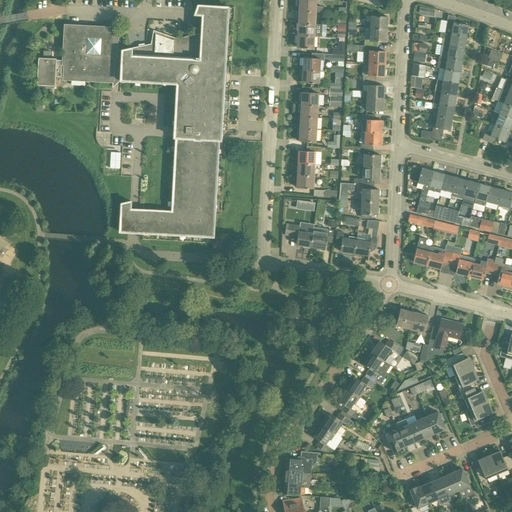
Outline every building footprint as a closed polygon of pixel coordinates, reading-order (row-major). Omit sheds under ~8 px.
[(296,11),(315,12),(322,12),(322,7),(315,7),(315,0),(297,0),(297,7),(298,7),(298,11),(296,11)] [(225,62),(221,62),(221,57),(225,57),(225,48),(221,48),(222,43),(226,43),(226,34),(222,34),(222,29),(226,29),(227,21),(223,20),(223,15),(227,15),(228,7),(197,5),(194,14),(202,15),(202,17),(201,35),(177,40),(154,32),(151,45),(145,47),(134,49),(134,54),(131,54),(131,48),(121,50),(121,51),(118,51),(114,51),(115,28),(105,28),(105,30),(77,29),(77,26),(65,26),(63,61),(56,60),(56,59),(38,58),(37,85),(54,86),(55,76),(71,77),(71,79),(91,80),(91,79),(99,79),(113,80),(117,80),(121,81),(121,76),(126,77),(126,81),(134,81),(135,77),(140,78),(140,82),(148,82),(148,78),(154,78),(153,82),(162,83),(162,79),(167,79),(167,83),(175,84),(176,85),(176,93),(180,93),(180,98),(176,98),(175,107),(179,107),(179,112),(175,112),(174,121),(179,121),(178,126),(174,126),(174,128),(174,132),(176,132),(176,135),(175,137),(175,146),(179,147),(179,150),(177,152),(175,151),(174,165),(178,165),(178,168),(176,170),(174,170),(173,184),(177,184),(177,187),(175,189),(173,189),(172,202),(176,202),(176,206),(174,207),(172,207),(171,211),(139,209),(133,209),(130,209),(130,202),(121,204),(119,232),(128,232),(132,233),(136,233),(143,233),(143,231),(145,229),(148,229),(148,233),(161,234),(161,232),(163,230),(166,230),(166,234),(180,235),(180,233),(182,231),(185,231),(185,235),(198,236),(199,234),(200,232),(204,232),(203,236),(213,237),(214,215),(214,209),(212,209),(210,207),(211,204),(215,204),(215,191),(213,191),(211,189),(212,186),(216,186),(216,172),(214,172),(212,170),(213,167),(217,167),(218,140),(220,140),(220,137),(221,130),(221,128),(217,128),(217,123),(221,123),(222,115),(218,114),(218,109),(222,109),(222,101),(218,101),(219,95),(223,96),(223,87),(219,87),(219,82),(223,82),(224,73),(220,73),(220,64),(224,64),(225,62)] [(429,15),(430,8),(429,8),(420,6),(419,13),(428,15),(429,15)] [(315,12),(296,11),(296,19),(298,19),(298,23),(296,23),(314,24),(315,12)] [(467,25),(454,23),(455,17),(448,15),(446,27),(452,28),(451,34),(465,37),(467,25)] [(371,16),(370,22),(366,22),(365,28),(370,28),(386,29),(387,17),(371,16)] [(314,24),(296,23),(296,31),(298,31),(298,35),(295,35),(314,36),(321,36),(322,24),(314,24)] [(364,40),(364,45),(378,46),(378,41),(386,42),(386,29),(370,28),(370,41),(364,40)] [(451,34),(444,33),(440,32),(439,37),(443,38),(442,45),(463,48),(465,37),(451,34)] [(314,36),(295,35),(295,43),(297,43),(297,47),(313,48),(314,36)] [(332,48),(332,54),(344,55),(344,42),(338,42),(338,48),(332,48)] [(419,43),(418,52),(426,53),(427,45),(419,43)] [(364,45),(358,45),(347,45),(347,52),(353,52),(363,53),(362,63),(368,63),(384,64),(385,52),(377,51),(378,46),(364,45)] [(442,45),(440,56),(461,60),(463,48),(442,45)] [(488,58),(498,63),(502,54),(491,50),(488,58)] [(414,52),(413,60),(421,61),(423,54),(414,52)] [(461,60),(440,56),(440,61),(441,61),(440,68),(445,69),(460,71),(461,60)] [(300,70),(319,71),(320,59),(303,58),(301,58),(301,66),(303,66),(303,70),(300,70)] [(490,67),(492,61),(486,59),(484,65),(490,67)] [(363,75),(363,80),(376,81),(376,75),(384,76),(384,64),(368,63),(368,75),(363,75)] [(424,70),(412,68),(411,75),(422,77),(424,70)] [(445,69),(443,81),(458,83),(460,71),(445,69)] [(319,71),(300,70),(300,78),(302,78),(302,82),(318,83),(319,71)] [(488,80),(491,74),(485,71),(482,77),(488,80)] [(414,88),(421,89),(423,78),(415,77),(414,88)] [(329,83),(329,90),(342,90),(342,80),(342,79),(339,78),(334,78),(334,83),(329,83)] [(367,85),(367,91),(360,91),(360,97),(367,98),(383,98),(384,86),(376,86),(376,81),(363,80),(363,85),(367,85)] [(437,80),(436,85),(435,91),(456,94),(458,83),(443,81),(437,80)] [(511,81),(508,80),(506,87),(503,86),(502,90),(511,94),(511,81)] [(423,89),(416,88),(414,97),(422,98),(423,89)] [(342,90),(329,90),(329,97),(329,107),(341,107),(342,90)] [(511,94),(502,90),(500,94),(497,101),(503,103),(503,104),(511,107),(511,94)] [(434,98),(433,103),(454,107),(456,94),(435,91),(434,98)] [(299,104),(299,105),(317,105),(317,93),(300,92),(299,101),(301,101),(301,105),(299,104)] [(383,98),(367,98),(366,110),(382,111),(383,98)] [(454,107),(433,103),(432,108),(438,109),(437,116),(452,119),(454,107)] [(511,107),(503,104),(499,115),(511,120),(511,107)] [(298,116),(298,117),(316,118),(317,105),(299,105),(299,113),(301,113),(301,117),(298,116)] [(474,109),(473,115),(482,119),(483,113),(474,109)] [(511,121),(511,120),(499,115),(493,113),(489,123),(490,124),(508,131),(511,121)] [(382,121),(374,120),(374,115),(361,114),(361,120),(365,120),(365,132),(381,133),(382,121)] [(432,127),(431,132),(422,131),(421,138),(441,142),(443,129),(450,130),(452,119),(437,116),(430,115),(429,123),(436,124),(435,127),(432,127)] [(316,118),(298,117),(298,125),(300,125),(300,129),(298,128),(298,129),(316,130),(316,118)] [(490,124),(487,130),(486,130),(482,140),(492,144),(494,139),(504,142),(508,131),(490,124)] [(316,130),(298,129),(297,136),(299,137),(299,141),(315,142),(316,130)] [(360,144),(360,149),(373,150),(373,145),(381,145),(381,133),(365,132),(361,132),(361,136),(365,136),(364,144),(360,144)] [(333,135),(333,142),(327,142),(327,148),(339,149),(340,135),(333,135)] [(306,151),(297,151),(296,159),(298,159),(298,163),(296,163),(314,164),(314,152),(320,152),(321,147),(306,147),(306,151)] [(373,150),(360,149),(360,154),(364,154),(363,167),(379,167),(380,155),(372,155),(373,150)] [(295,175),(313,176),(314,164),(296,163),(296,171),(298,171),(298,175),(295,175)] [(379,167),(363,167),(363,179),(379,180),(379,167)] [(426,195),(428,189),(433,172),(421,168),(417,182),(424,184),(423,188),(422,188),(419,201),(425,203),(427,195),(426,195)] [(433,172),(428,189),(439,193),(440,189),(444,175),(433,172)] [(313,176),(295,175),(295,183),(297,183),(297,187),(312,188),(313,176)] [(444,175),(440,189),(452,192),(455,178),(444,175)] [(466,181),(455,178),(452,192),(462,195),(466,181)] [(461,198),(462,199),(461,205),(467,207),(468,204),(473,205),(474,202),(479,184),(466,181),(462,195),(461,198)] [(340,184),(339,195),(347,195),(347,191),(354,191),(354,185),(340,184)] [(479,184),(474,202),(486,205),(487,201),(491,187),(479,184)] [(491,187),(487,201),(498,204),(497,208),(502,190),(491,187)] [(361,201),(378,202),(378,190),(362,189),(361,201)] [(511,197),(511,192),(502,190),(497,208),(501,209),(502,205),(509,207),(511,197)] [(305,201),(304,209),(313,210),(314,203),(305,201)] [(378,202),(361,201),(361,214),(377,214),(378,202)] [(416,213),(427,216),(430,204),(425,203),(423,208),(417,207),(416,213)] [(436,205),(433,217),(438,219),(444,220),(447,208),(436,205)] [(435,221),(417,216),(410,214),(408,222),(433,228),(433,227),(435,221)] [(471,217),(468,226),(479,229),(482,220),(471,217)] [(482,220),(479,229),(491,232),(493,222),(482,220)] [(356,238),(354,253),(368,255),(369,248),(375,249),(379,221),(367,221),(366,228),(368,229),(367,234),(357,233),(356,238)] [(458,226),(435,221),(433,227),(457,233),(458,226)] [(504,235),(506,224),(501,223),(498,233),(504,235)] [(305,232),(298,232),(299,226),(286,224),(284,235),(297,237),(296,245),(310,247),(313,231),(305,230),(305,232)] [(313,231),(310,247),(324,249),(325,241),(332,242),(333,231),(327,230),(327,229),(327,230),(315,228),(315,227),(314,227),(313,231)] [(467,237),(478,240),(481,230),(470,228),(467,237)] [(348,239),(342,238),(343,233),(337,232),(335,243),(341,243),(340,251),(354,253),(356,238),(348,237),(348,239)] [(419,237),(418,243),(416,249),(413,262),(426,265),(431,247),(432,246),(424,244),(425,239),(419,237)] [(499,247),(511,250),(511,240),(501,238),(499,247)] [(431,247),(426,265),(440,269),(442,262),(450,264),(453,250),(454,246),(446,244),(444,250),(431,247)] [(453,250),(450,264),(457,265),(455,273),(469,276),(473,258),(459,255),(460,252),(453,250)] [(496,257),(495,260),(494,263),(491,274),(498,276),(497,283),(510,287),(511,277),(511,266),(502,264),(503,259),(496,257)] [(486,261),(473,258),(469,276),(482,279),(484,272),(491,274),(494,263),(495,260),(487,258),(486,261)] [(410,331),(414,313),(400,309),(396,325),(403,327),(402,329),(410,331)] [(414,313),(410,331),(416,333),(417,331),(424,332),(428,316),(414,313)] [(430,339),(424,361),(425,362),(443,354),(448,336),(458,339),(462,325),(441,319),(435,341),(430,339)] [(394,342),(400,333),(389,326),(383,334),(394,342)] [(503,338),(499,353),(499,355),(500,357),(511,359),(511,334),(510,334),(509,339),(503,338)] [(424,361),(430,339),(419,336),(415,355),(424,361)] [(389,340),(385,345),(379,341),(370,353),(382,360),(390,349),(399,355),(402,349),(389,340)] [(451,351),(454,356),(444,360),(447,367),(450,366),(454,376),(473,368),(468,357),(465,359),(462,352),(460,353),(458,348),(451,351)] [(411,355),(405,352),(402,357),(408,361),(411,355)] [(382,360),(370,353),(363,364),(369,369),(366,374),(380,383),(384,378),(383,377),(390,366),(382,360)] [(473,368),(454,376),(459,387),(458,387),(460,393),(473,388),(475,387),(473,381),(477,380),(473,368)] [(364,376),(360,381),(354,377),(346,389),(359,398),(364,391),(362,390),(365,385),(370,388),(374,383),(364,376)] [(405,382),(397,393),(418,384),(416,378),(405,382)] [(414,388),(417,395),(426,391),(423,384),(414,388)] [(417,395),(414,388),(409,390),(413,397),(417,395)] [(473,388),(460,393),(463,399),(464,399),(468,409),(487,402),(482,390),(476,393),(473,388)] [(359,398),(346,389),(338,401),(344,405),(341,410),(341,411),(350,418),(351,416),(355,419),(359,414),(350,408),(353,403),(361,408),(365,402),(359,398)] [(448,398),(445,389),(439,392),(442,400),(448,398)] [(400,398),(396,400),(399,407),(403,405),(403,404),(404,403),(406,406),(409,404),(406,399),(401,401),(400,398)] [(399,407),(396,400),(391,402),(394,409),(399,407)] [(487,402),(468,409),(469,409),(465,411),(471,425),(474,424),(475,428),(490,421),(487,415),(492,413),(487,402)] [(341,411),(336,418),(329,413),(321,425),(335,434),(343,423),(351,428),(354,423),(349,419),(350,418),(341,411)] [(438,412),(427,416),(434,433),(445,429),(442,421),(444,420),(441,413),(439,414),(438,412)] [(434,433),(427,416),(417,421),(424,437),(434,433)] [(404,419),(394,424),(397,429),(404,446),(414,442),(406,425),(404,419)] [(424,437),(417,421),(406,425),(414,442),(424,437)] [(335,434),(321,425),(313,437),(319,440),(315,446),(322,450),(326,451),(329,446),(325,444),(328,439),(331,440),(335,434)] [(404,446),(397,429),(386,434),(386,435),(384,436),(387,443),(389,442),(393,452),(399,449),(399,448),(404,446)] [(361,449),(367,452),(369,446),(363,443),(361,449)] [(295,471),(311,472),(311,466),(313,466),(314,465),(315,464),(315,463),(316,461),(316,460),(316,458),(316,457),(316,456),(319,453),(300,451),(300,459),(285,458),(285,467),(295,468),(295,471)] [(511,468),(511,464),(508,455),(503,457),(500,451),(489,456),(496,474),(507,469),(508,470),(511,468)] [(496,474),(489,456),(478,460),(480,467),(475,469),(480,482),(486,479),(487,478),(489,482),(497,479),(495,475),(496,474)] [(285,467),(284,478),(294,478),(294,483),(310,484),(311,472),(295,471),(295,468),(285,467)] [(462,469),(451,473),(458,490),(469,485),(468,483),(470,482),(467,475),(465,476),(462,469)] [(458,490),(451,473),(441,478),(448,494),(458,490)] [(294,478),(284,478),(283,493),(304,495),(305,487),(310,488),(310,484),(294,483),(294,478)] [(441,478),(431,482),(438,499),(448,494),(441,478)] [(382,482),(382,495),(390,495),(390,482),(382,482)] [(431,482),(421,486),(428,503),(438,499),(431,482)] [(428,503),(421,486),(416,488),(415,487),(409,490),(414,499),(411,500),(415,508),(417,507),(417,508),(428,503)] [(370,501),(381,502),(382,493),(370,493),(370,501)] [(329,497),(320,497),(319,511),(329,505),(329,497)] [(303,511),(301,498),(283,501),(284,511),(303,511)]
